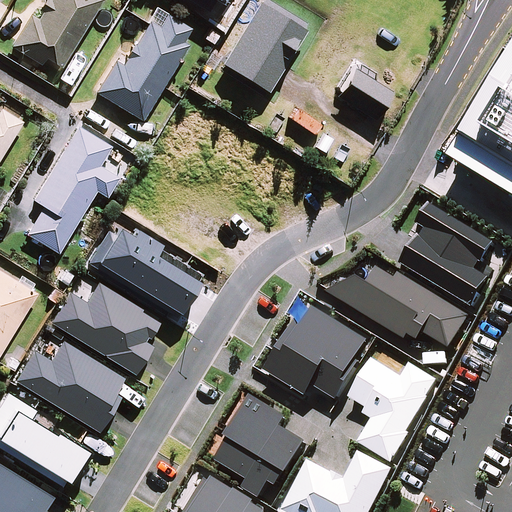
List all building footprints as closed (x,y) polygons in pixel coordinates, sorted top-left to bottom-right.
[(48,0),(37,19),(29,14),(11,44),(39,62),(43,55),(60,65),(99,0),(48,0)] [(304,25),(262,0),(258,0),(221,60),(266,88),(304,25)] [(192,36),(153,12),(122,63),(114,59),(95,90),(141,119),(192,36)] [(222,34),(209,25),(200,38),(213,47),(222,34)] [(511,55),(449,161),(511,198),(511,55)] [(64,75),(66,76),(57,89),(67,96),(76,84),(73,82),(78,75),(69,68),(64,75)] [(0,153),(21,120),(1,107),(0,108),(0,153)] [(74,149),(66,145),(34,198),(43,204),(26,232),(56,250),(106,169),(97,163),(98,161),(98,158),(98,156),(97,154),(96,151),(95,150),(93,148),(91,146),(89,145),(87,145),(84,145),(82,145),(80,145),(78,146),(76,148),(74,149)] [(0,348),(34,292),(0,271),(0,348)]
